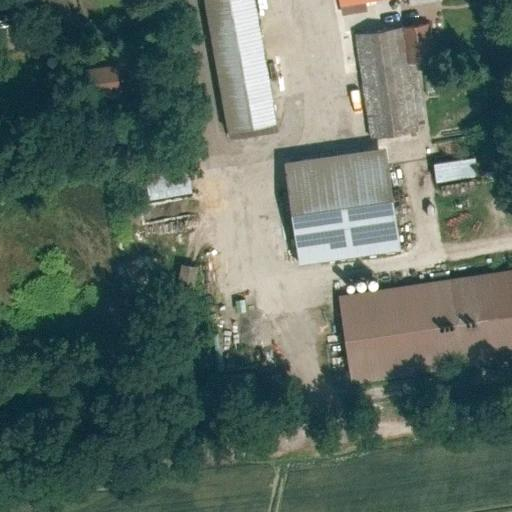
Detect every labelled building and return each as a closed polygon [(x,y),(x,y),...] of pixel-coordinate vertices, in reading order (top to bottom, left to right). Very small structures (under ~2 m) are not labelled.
[(277,123),(253,0),(203,0),(228,132),(277,123)] [(429,20),(354,33),(372,137),(427,127),(416,61),(435,58),(429,20)] [(384,145),(282,160),(297,265),(400,249),(384,145)] [(437,162),(440,179),(480,172),(477,155),(437,162)] [(194,193),(192,157),(149,160),(151,195),(194,193)] [(511,267),(339,294),(352,383),(511,359),(511,267)]
